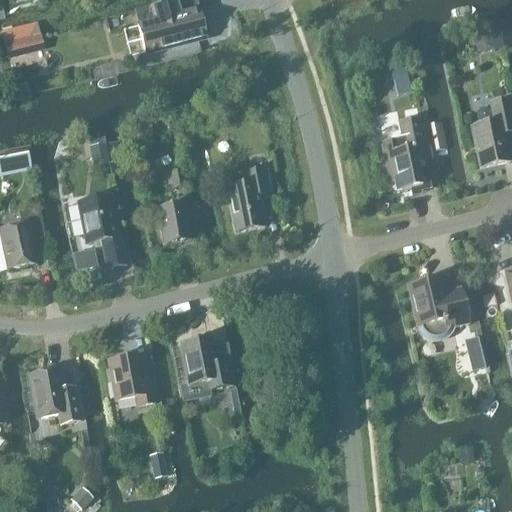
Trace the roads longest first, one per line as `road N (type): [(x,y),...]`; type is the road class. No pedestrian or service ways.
road 1 (residential): [(0,324),(52,327),(332,258)]
road 2 (residential): [(332,258),(293,72),(266,0)]
road 3 (residential): [(356,511),(332,258)]
road 4 (residential): [(332,258),(511,211)]
